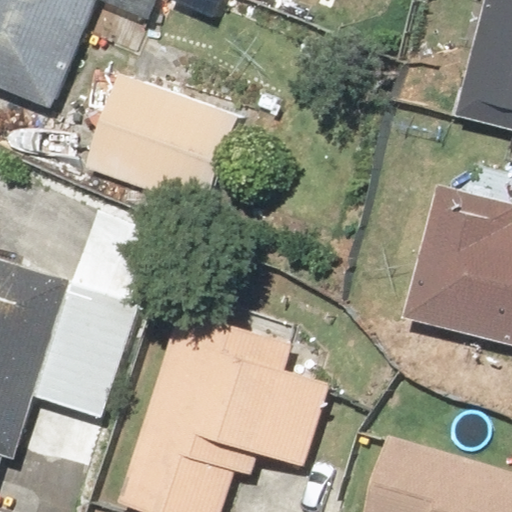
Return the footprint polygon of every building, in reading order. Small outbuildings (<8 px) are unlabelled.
[(0,0),(0,85),(57,116),(96,0),(0,0)] [(511,0),(487,0),(462,106),(511,117),(511,0)] [(293,112),(116,60),(83,170),(260,223),(293,112)] [(511,207),(449,186),(404,316),(511,352),(511,207)] [(83,257),(0,233),(0,487),(17,492),(83,257)] [(328,372),(265,349),(267,339),(175,305),(128,497),(167,511),(217,511),(236,437),(306,462),(328,372)] [(511,511),(511,459),(396,429),(373,511),(511,511)]
